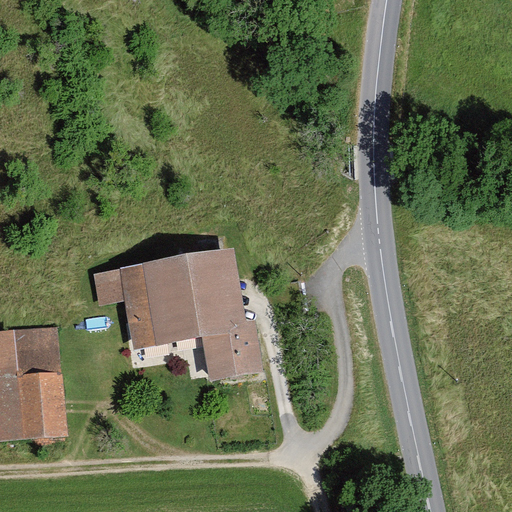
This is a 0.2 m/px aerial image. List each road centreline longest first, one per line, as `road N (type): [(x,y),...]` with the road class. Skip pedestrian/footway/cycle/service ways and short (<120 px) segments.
road 1 (secondary): [(386,0),(374,114),(377,231),(430,511)]
road 2 (track): [(296,459),(0,478)]
